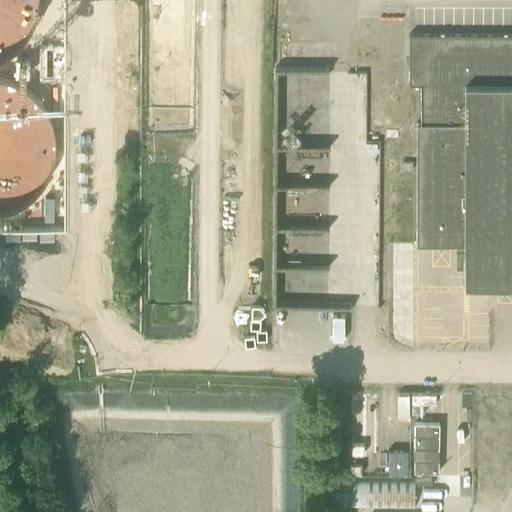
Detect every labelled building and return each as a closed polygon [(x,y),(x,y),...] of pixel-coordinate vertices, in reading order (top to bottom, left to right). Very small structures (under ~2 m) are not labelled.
[(511,284),(511,34),(410,34),(409,84),(421,84),(421,122),(417,122),(417,244),(465,244),(465,284),(511,284)] [(416,392),(416,407),(437,407),(437,392),(416,392)] [(375,395),(351,395),(350,455),(374,455),(375,395)] [(440,423),(416,422),(415,472),(439,472),(440,423)] [(407,445),(395,445),(395,469),(407,469),(407,445)] [(415,478),(334,477),(334,508),(414,509),(415,478)]
